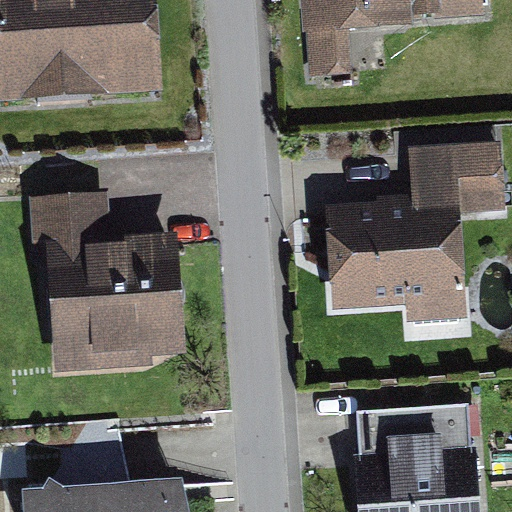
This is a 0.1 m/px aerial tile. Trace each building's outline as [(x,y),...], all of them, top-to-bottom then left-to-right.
[(0,0),(0,104),(169,90),(161,0),(0,0)] [(303,0),(307,75),(339,74),(337,29),(479,22),(478,0),(303,0)] [(327,215),(332,308),(474,301),(469,213),(499,212),(496,153),(417,157),(420,210),(327,215)] [(38,207),(53,370),(184,358),(173,244),(139,247),(108,250),(103,201),(38,207)] [(365,420),(368,511),(486,511),(482,415),(365,420)] [(188,511),(187,493),(19,503),(19,511),(188,511)]
